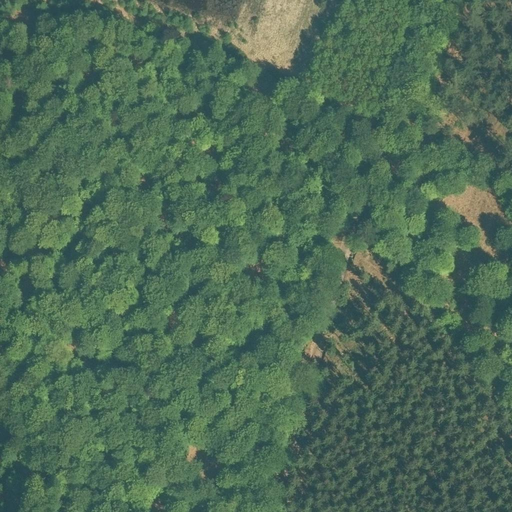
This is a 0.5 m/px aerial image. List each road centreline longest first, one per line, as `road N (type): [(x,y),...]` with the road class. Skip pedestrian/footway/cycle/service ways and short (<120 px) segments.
road 1 (track): [(419,0),(275,511)]
road 2 (track): [(511,179),(383,124)]
